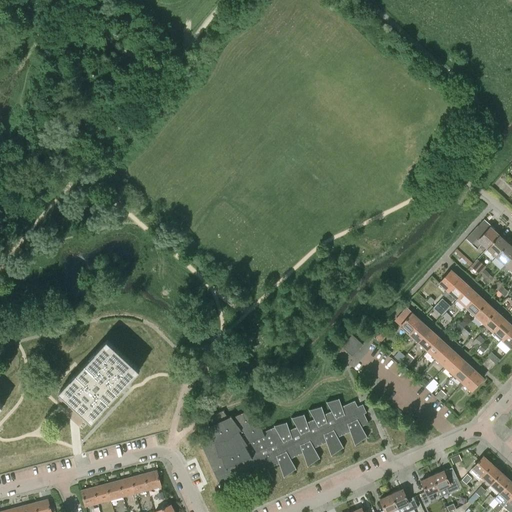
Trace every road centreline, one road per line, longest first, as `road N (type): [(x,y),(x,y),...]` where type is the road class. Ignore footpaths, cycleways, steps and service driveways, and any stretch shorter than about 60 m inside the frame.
road 1 (residential): [(293,511),(483,431)]
road 2 (residential): [(59,477),(155,452),(176,461)]
